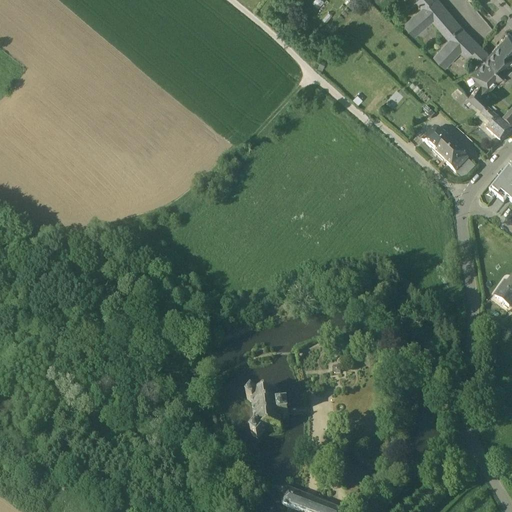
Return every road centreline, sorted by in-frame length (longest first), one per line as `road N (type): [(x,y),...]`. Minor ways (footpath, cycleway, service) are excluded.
road 1 (track): [(0,256),(168,212),(310,67)]
road 2 (residential): [(508,511),(469,420),(473,308),(465,201)]
road 3 (residential): [(234,0),(465,201)]
